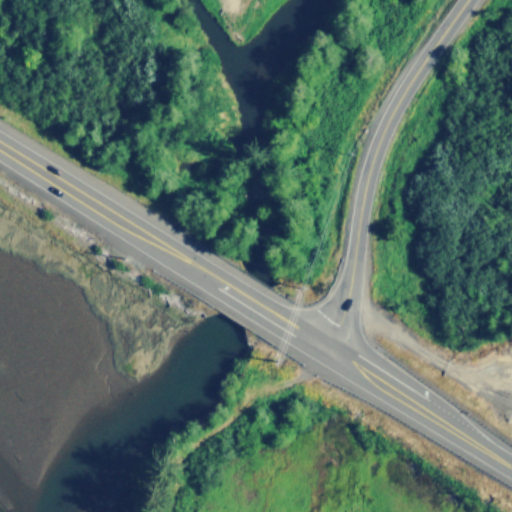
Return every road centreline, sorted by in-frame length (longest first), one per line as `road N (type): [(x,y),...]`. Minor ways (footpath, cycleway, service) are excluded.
road 1 (secondary): [(331,351),(354,277),(378,142),(467,0)]
road 2 (trunk): [(511,463),(284,324)]
road 3 (trunk): [(205,274),(0,143)]
